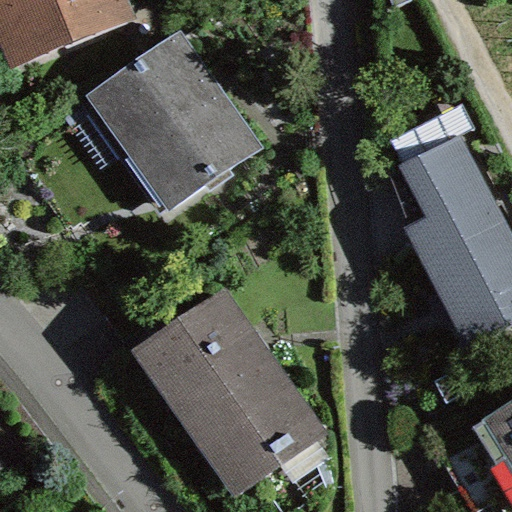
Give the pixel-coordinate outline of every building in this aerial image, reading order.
[(0,0),(0,1),(16,39),(56,22),(61,34),(105,16),(101,7),(98,0),(0,0)] [(95,96),(175,208),(258,149),(179,37),(95,96)] [(432,225),(487,196),(458,141),(403,170),(432,225)] [(412,236),(471,347),(511,324),(511,243),(487,196),(432,225),(412,236)] [(73,269),(107,318),(154,285),(120,236),(73,269)] [(154,285),(107,318),(124,343),(172,310),(154,285)] [(221,297),(138,349),(178,413),(187,407),(230,475),(264,454),(267,458),(285,447),(283,443),(298,434),(259,372),(265,368),(221,297)] [(496,394),(444,426),(496,511),(511,511),(511,406),(506,410),(496,394)] [(0,470),(21,456),(0,427),(0,470)]
